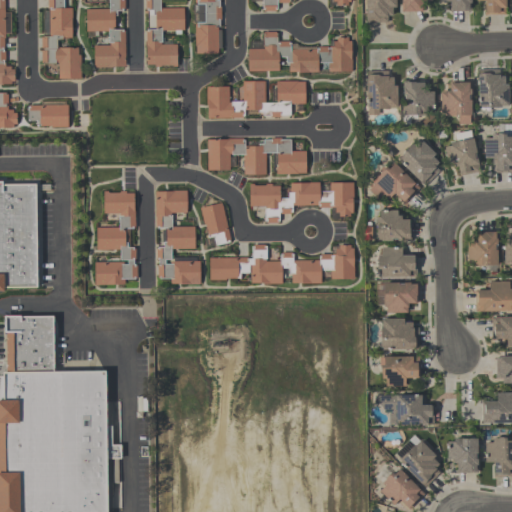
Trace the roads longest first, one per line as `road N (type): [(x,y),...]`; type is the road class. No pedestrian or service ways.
road 1 (residential): [(28,92),(189,86),(234,59)]
road 2 (residential): [(189,179),(236,202),(242,235),(309,235)]
road 3 (residential): [(149,293),(149,181),(189,179)]
road 4 (residential): [(449,210),(458,354)]
road 5 (residential): [(190,130),(327,129)]
